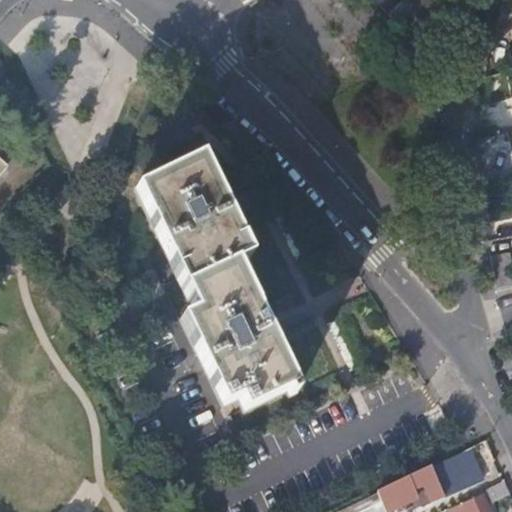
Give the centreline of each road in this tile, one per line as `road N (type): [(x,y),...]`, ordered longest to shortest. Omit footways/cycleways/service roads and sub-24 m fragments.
road 1 (residential): [(479,372),(287,132),(183,33)]
road 2 (residential): [(479,372),(454,152),(474,0)]
